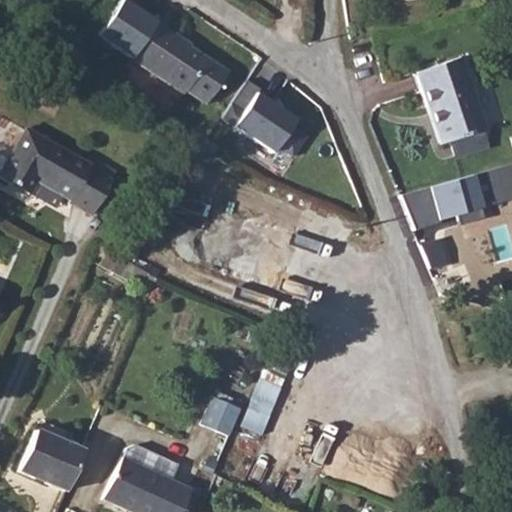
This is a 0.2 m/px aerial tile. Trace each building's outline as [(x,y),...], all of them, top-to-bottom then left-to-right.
[(154,23),(131,59),(182,93),(184,89),(203,100),(221,71),(196,53),(181,44),(182,40),(154,23)] [(458,58),(413,73),(437,144),(483,129),(458,58)] [(229,103),(221,116),(272,152),(276,146),(291,156),(304,137),(289,127),(293,119),(254,93),(241,112),(229,103)] [(24,129),(0,170),(0,177),(54,208),(61,196),(69,200),(68,202),(90,214),(113,171),(91,159),(88,164),(24,129)] [(185,160),(155,248),(275,290),(295,232),(271,224),(281,195),(185,160)] [(431,186),(440,222),(487,209),(477,173),(431,186)] [(210,394),(199,425),(229,435),(240,405),(210,394)] [(16,470),(62,490),(79,449),(33,430),(16,470)] [(124,457),(104,497),(136,511),(180,511),(192,489),(124,457)]
